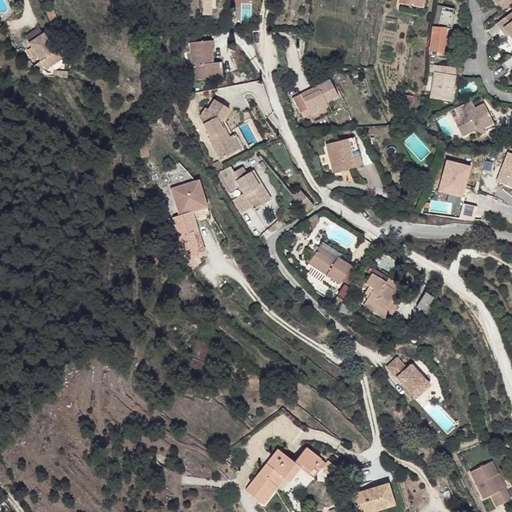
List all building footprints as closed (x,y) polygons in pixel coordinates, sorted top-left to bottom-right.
[(209,18),(209,0),(200,0),(200,18),(209,18)] [(511,0),(492,0),(496,5),(498,3),(503,10),(511,3),(511,2),(511,0)] [(439,5),(435,21),(450,25),(454,8),(439,5)] [(58,18),(53,6),(45,9),(50,21),(58,18)] [(511,11),(497,23),(501,29),(503,28),(509,35),(511,39),(511,11)] [(444,29),(444,27),(435,25),(434,27),(433,27),(430,55),(447,57),(447,53),(443,52),(444,43),(444,39),(446,29),(444,29)] [(117,28),(108,26),(106,36),(115,37),(117,28)] [(44,34),(39,28),(25,37),(30,43),(44,34)] [(55,51),(44,34),(30,43),(32,47),(28,50),(33,58),(38,55),(41,61),(32,68),(33,71),(34,71),(41,73),(46,69),(47,71),(63,60),(57,51),(55,51)] [(213,63),(211,40),(190,43),(192,66),(194,65),(195,80),(215,78),(214,66),(211,67),(210,64),(213,63)] [(222,68),(222,62),(213,63),(210,64),(211,67),(214,66),(215,78),(223,78),(222,68)] [(457,67),(430,65),(429,72),(434,73),(430,98),(452,101),(457,67)] [(338,97),(330,80),(312,88),(314,92),(303,97),(301,94),(293,98),(300,113),(308,109),(311,115),(328,107),(326,103),(338,97)] [(301,94),(303,97),(314,92),(312,88),(301,94)] [(229,137),(224,128),(220,130),(218,126),(221,122),(229,109),(215,100),(208,110),(206,108),(200,118),(210,136),(208,137),(220,160),(243,148),(238,137),(237,137),(235,134),(229,137)] [(494,123),(484,104),(468,112),(468,111),(453,118),(463,137),(476,130),(477,131),(494,123)] [(494,123),(477,131),(479,136),(496,127),(494,123)] [(437,134),(430,130),(426,134),(434,139),(437,134)] [(355,137),(325,145),(333,173),(363,165),(355,137)] [(149,157),(146,141),(139,142),(142,158),(149,157)] [(492,180),(511,187),(511,154),(503,151),(492,180)] [(464,197),(469,165),(442,160),(437,192),(464,197)] [(222,169),(219,161),(213,164),(217,171),(222,169)] [(260,185),(251,171),(247,174),(243,166),(235,172),(231,166),(221,172),(233,191),(237,188),(240,186),(255,209),(266,202),(256,188),(260,185)] [(272,199),(253,169),(251,171),(260,185),(256,188),(266,202),(272,199)] [(207,207),(199,180),(172,189),(180,215),(174,217),(187,257),(200,252),(193,232),(198,231),(192,212),(207,207)] [(313,206),(300,190),(293,196),(306,212),(313,206)] [(320,220),(316,217),(305,223),(313,228),(320,220)] [(173,239),(169,226),(162,228),(166,241),(173,239)] [(206,251),(199,230),(198,231),(193,232),(200,252),(206,251)] [(337,259),(319,247),(308,263),(326,275),(340,284),(352,266),(338,257),(337,259)] [(403,287),(388,278),(386,282),(372,273),(365,284),(366,284),(369,286),(363,295),(368,298),(364,305),(387,318),(394,306),(395,305),(393,304),(395,300),(403,287)] [(343,299),(337,295),(332,303),(338,307),(343,299)] [(346,305),(342,302),(338,308),(342,311),(346,305)] [(389,320),(397,308),(394,306),(387,318),(389,320)] [(419,340),(409,335),(407,340),(416,345),(419,340)] [(398,354),(383,367),(413,400),(428,387),(398,354)] [(467,436),(465,428),(459,429),(461,438),(467,436)] [(295,462),(278,449),(246,490),(260,501),(273,484),(277,487),(284,478),(289,482),(300,468),(301,469),(309,475),(309,474),(314,468),(320,459),(306,448),(295,462)] [(325,463),(320,459),(314,468),(318,472),(322,467),(325,463)] [(343,472),(328,460),(325,463),(322,467),(336,479),(343,472)] [(498,474),(492,461),(471,472),(484,498),(491,495),(497,506),(511,500),(505,488),(502,490),(495,476),(498,474)] [(318,472),(314,468),(309,474),(313,477),(316,473),(318,472)] [(507,487),(500,473),(498,474),(495,476),(502,490),(505,488),(507,487)] [(277,487),(273,484),(260,501),(264,505),(278,487),(277,487)] [(388,484),(352,495),(356,511),(368,511),(367,508),(379,504),(380,509),(395,505),(388,484)]
